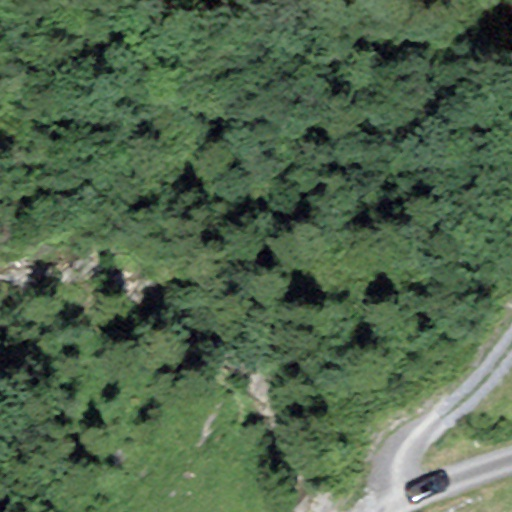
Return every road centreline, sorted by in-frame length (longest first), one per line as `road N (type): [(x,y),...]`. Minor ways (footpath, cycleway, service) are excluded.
road 1 (track): [(394,501),(403,462),(511,342)]
road 2 (track): [(511,462),(380,511)]
